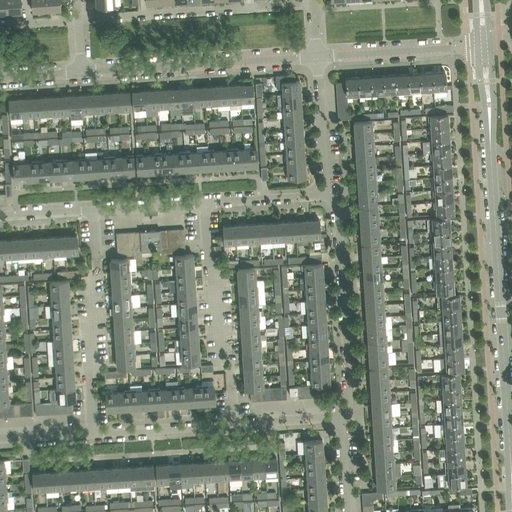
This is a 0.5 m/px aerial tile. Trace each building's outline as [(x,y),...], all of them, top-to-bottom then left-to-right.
[(21,0),(7,0),(8,13),(22,12),(21,0)] [(47,11),(46,0),(31,0),(33,11),(47,11)] [(60,0),(46,0),(47,11),(61,10),(60,0)] [(114,0),(96,0),(97,7),(103,7),(103,13),(117,12),(117,6),(115,6),(114,0)] [(420,74),(422,93),(427,93),(427,90),(433,90),(434,92),(433,72),(428,73),(420,74)] [(438,72),(433,72),(434,90),(434,92),(435,97),(446,96),(446,89),(445,72),(438,73),(438,72)] [(396,75),(397,95),(409,94),(408,74),(404,74),(404,75),(396,75)] [(408,74),(409,94),(415,93),(414,91),(421,90),(421,93),(422,93),(420,74),(414,74),(408,74)] [(295,75),(276,76),(276,88),(283,88),(283,94),(300,93),(300,88),(299,82),(300,82),(300,81),(295,81),(295,75)] [(383,76),(384,95),(390,95),(390,92),(396,92),(396,95),(397,95),(396,75),(390,76),(390,75),(383,76)] [(371,77),(372,96),(377,96),(377,94),(384,93),(384,95),(383,76),(380,76),(371,77)] [(347,89),(347,95),(347,98),(348,98),(353,97),(353,95),(359,95),(359,97),(360,97),(359,77),(353,77),(353,78),(347,78),(346,78),(346,83),(347,89)] [(359,77),(360,97),(365,97),(365,94),(371,94),(372,96),(371,77),(366,77),(359,77)] [(245,84),(241,85),(242,102),(248,101),(248,103),(254,103),(253,84),(252,84),(246,85),(245,84)] [(236,85),(229,86),(230,104),(235,104),(235,102),(242,102),(241,85),(236,85)] [(212,87),(205,87),(206,106),(211,106),(211,104),(218,103),(217,86),(212,86),(212,87)] [(221,86),(217,86),(218,103),(224,103),(224,105),(230,104),(229,86),(221,86)] [(198,87),(193,88),(194,105),(200,104),(200,106),(206,106),(205,87),(198,88),(198,87)] [(188,89),(181,89),(182,107),(187,107),(187,105),(194,105),(193,88),(188,88),(188,89)] [(164,90),(157,90),(158,109),(163,109),(163,107),(170,106),(169,89),(164,89),(164,90)] [(173,89),(169,89),(170,106),(170,115),(182,114),(182,107),(181,89),(173,89)] [(150,90),(145,91),(146,108),(146,117),(158,116),(158,109),(157,90),(150,91),(150,90)] [(146,108),(145,91),(140,91),(140,92),(133,92),(132,92),(134,111),(140,110),(140,108),(146,108)] [(122,92),(117,93),(118,110),(125,109),(125,111),(131,111),(130,92),(128,92),(129,92),(122,93),(122,92)] [(113,93),(105,94),(107,112),(112,112),(112,110),(118,110),(117,93),(113,93)] [(282,101),(282,106),(301,105),(300,98),(301,98),(300,93),(283,94),(284,101),(282,101)] [(89,95),(81,95),(83,114),(88,114),(88,112),(94,111),(93,94),(89,94),(89,95)] [(98,94),(93,94),(94,111),(101,111),(101,113),(107,112),(105,94),(98,94)] [(74,95),(69,96),(70,113),(71,119),(83,118),(82,114),(83,114),(81,95),(74,96),(74,95)] [(65,97),(57,97),(59,116),(64,115),(64,113),(70,113),(69,96),(64,96),(65,97)] [(41,98),(33,98),(35,117),(40,117),(40,115),(46,114),(45,97),(41,97),(41,98)] [(50,97),(45,97),(46,114),(53,114),(53,116),(59,116),(57,97),(50,97)] [(26,98),(21,99),(22,116),(29,116),(29,117),(35,117),(33,98),(26,99),(26,98)] [(262,98),(256,98),(257,108),(262,107),(266,107),(265,102),(262,102),(262,98)] [(10,99),(9,99),(10,109),(10,119),(11,119),(11,124),(23,123),(22,116),(21,99),(17,99),(17,100),(10,100),(10,99)] [(285,112),(285,118),(302,117),(302,112),(301,112),(301,105),(282,106),(282,112),(285,112)] [(429,128),(449,127),(449,122),(448,122),(447,115),(448,115),(448,114),(428,115),(429,121),(431,121),(432,128),(429,128)] [(283,125),(284,130),(302,129),(302,122),(302,117),(285,118),(285,125),(283,125)] [(355,129),(355,134),(373,133),(372,127),(374,127),(374,121),(354,122),(354,123),(355,123),(355,129)] [(432,134),(432,140),(449,139),(449,134),(449,127),(429,128),(430,134),(432,134)] [(286,136),(286,142),(304,141),(303,136),(302,129),(284,130),(284,136),(286,136)] [(356,139),(356,146),(375,145),(375,139),(373,140),(373,133),(355,134),(355,139),(356,139)] [(62,139),(60,139),(60,146),(72,145),(72,142),(72,137),(62,137),(62,139)] [(432,140),(430,140),(431,153),(451,152),(450,149),(449,139),(432,140)] [(285,149),(285,154),(304,153),(303,146),(304,146),(304,141),(286,142),(287,149),(285,149)] [(356,153),(357,158),(374,157),(374,150),(376,150),(375,145),(356,146),(357,153),(356,153)] [(251,149),(245,150),(246,167),(251,167),(251,166),(257,166),(258,166),(257,147),(251,147),(251,149)] [(238,148),(233,149),(234,167),(241,167),(246,167),(245,150),(238,150),(238,148)] [(227,151),(221,151),(222,169),(227,168),(234,167),(233,149),(227,149),(227,151)] [(203,152),(197,153),(198,170),(203,170),(203,169),(210,169),(209,150),(203,151),(203,152)] [(214,150),(209,150),(210,169),(217,168),(217,169),(222,169),(221,151),(214,152),(214,150)] [(190,151),(185,152),(186,170),(193,170),(198,170),(197,153),(191,153),(190,151)] [(179,154),(173,154),(174,172),(179,171),(186,170),(185,152),(179,152),(179,154)] [(432,165),(451,164),(450,158),(451,158),(451,152),(431,153),(431,158),(434,158),(434,165),(432,165)] [(155,155),(149,156),(150,173),(155,173),(155,172),(162,172),(161,153),(155,153),(155,155)] [(166,153),(161,153),(162,172),(169,171),(169,172),(174,172),(173,154),(166,155),(166,153)] [(288,160),(288,166),(305,165),(305,160),(304,160),(304,153),(285,154),(286,160),(288,160)] [(150,173),(149,156),(142,156),(142,154),(136,155),(137,174),(139,174),(139,173),(145,173),(150,173)] [(128,157),(122,157),(123,175),(127,175),(127,174),(134,174),(135,174),(134,155),(128,155),(128,157)] [(104,159),(98,159),(99,176),(103,176),(111,175),(109,156),(104,157),(104,159)] [(115,156),(109,156),(111,175),(118,175),(123,175),(122,157),(115,158),(115,156)] [(357,162),(358,170),(377,169),(376,163),(375,164),(374,157),(357,158),(357,163),(357,162)] [(80,160),(74,160),(75,178),(79,178),(79,177),(87,177),(85,158),(80,158),(80,160)] [(91,158),(85,158),(87,177),(99,176),(98,159),(91,159),(91,158)] [(56,162),(50,162),(51,180),(55,179),(63,178),(61,159),(56,160),(56,162)] [(67,159),(61,159),(63,178),(70,178),(75,178),(74,160),(67,161),(67,159)] [(32,163),(26,164),(27,181),(31,181),(31,180),(39,180),(37,161),(32,161),(32,163)] [(43,161),(37,161),(39,180),(46,179),(46,180),(51,180),(50,162),(43,162),(43,161)] [(27,181),(26,164),(19,164),(19,162),(13,163),(14,182),(16,182),(15,181),(22,181),(27,181)] [(434,171),(435,177),(452,176),(452,173),(451,173),(451,164),(432,165),(432,171),(434,171)] [(305,165),(288,166),(288,172),(287,172),(287,178),(306,177),(306,176),(305,176),(305,170),(306,170),(305,165)] [(358,177),(358,182),(376,181),(375,175),(377,174),(377,169),(358,170),(358,177)] [(433,190),(452,189),(452,182),(453,182),(452,176),(435,177),(432,178),(433,183),(435,183),(436,190),(433,190)] [(359,187),(360,194),(378,193),(378,187),(376,187),(376,181),(358,182),(359,187)] [(436,195),(436,202),(454,201),(453,197),(452,189),(433,190),(433,195),(436,195)] [(359,201),(360,206),(377,205),(377,199),(379,198),(378,193),(360,194),(360,201),(359,201)] [(436,202),(434,202),(434,208),(437,208),(437,215),(454,214),(454,213),(453,206),(454,206),(454,201),(436,202)] [(360,210),(361,218),(380,217),(379,211),(378,211),(377,205),(360,206),(360,210)] [(361,225),(361,230),(379,229),(378,223),(380,222),(380,217),(361,218),(361,225)] [(428,231),(431,231),(451,230),(450,225),(449,225),(449,218),(450,218),(450,217),(427,219),(428,231)] [(312,220),(307,221),(308,238),(315,238),(315,239),(320,239),(321,251),(327,250),(326,234),(321,234),(320,220),(318,220),(318,221),(312,221),(312,220)] [(303,222),(295,222),(297,240),(302,240),(302,238),(308,238),(307,221),(303,221),(303,222)] [(279,223),(271,224),(273,242),(278,242),(278,240),(284,240),(283,222),(279,222),(279,223)] [(288,222),(283,222),(284,240),(291,239),(291,241),(297,240),(295,222),(288,223),(288,222)] [(264,223),(259,224),(260,241),(267,241),(267,242),(273,242),(271,224),(264,224),(264,223)] [(254,225),(247,225),(248,244),(254,243),(254,241),(260,241),(259,224),(254,224),(254,225)] [(237,243),(235,225),(231,225),(231,226),(224,226),(223,226),(224,245),(231,245),(230,243),(237,243)] [(240,225),(235,225),(237,243),(237,248),(249,248),(248,244),(247,225),(240,225)] [(140,231),(141,245),(141,255),(142,255),(142,252),(161,250),(161,246),(161,244),(161,241),(160,229),(160,230),(141,231),(140,231)] [(379,229),(361,230),(362,235),(363,241),(362,241),(362,242),(381,241),(381,235),(379,235),(379,229)] [(432,243),(450,242),(450,236),(451,236),(451,230),(431,231),(431,237),(434,236),(434,243),(432,243)] [(60,237),(53,238),(54,256),(60,256),(60,254),(66,254),(65,236),(60,237)] [(70,236),(65,236),(66,254),(72,253),(72,255),(78,255),(77,236),(76,236),(70,237),(70,236)] [(36,239),(29,239),(30,258),(36,257),(36,255),(42,255),(41,238),(36,238),(36,239)] [(46,238),(41,238),(42,255),(49,255),(49,257),(54,256),(53,238),(46,238)] [(12,240),(5,241),(6,259),(12,259),(12,257),(18,257),(17,239),(12,240)] [(22,239),(17,239),(18,257),(25,256),(25,258),(30,258),(29,239),(22,240),(22,239)] [(434,243),(432,243),(432,249),(432,256),(452,254),(452,251),(451,251),(450,242),(434,243)] [(363,253),(363,258),(381,257),(380,250),(382,250),(381,244),(362,245),(362,246),(363,246),(363,253)] [(220,246),(213,246),(213,254),(214,261),(221,260),(221,254),(220,246)] [(193,254),(188,254),(174,255),(174,261),(176,261),(176,268),(194,266),(194,262),(193,262),(193,255),(193,254)] [(433,268),(452,267),(451,260),(453,260),(452,254),(432,256),(433,261),(435,261),(436,268),(433,268)] [(364,262),(364,269),(383,268),(383,262),(381,263),(381,257),(363,258),(363,262),(364,262)] [(111,267),(111,272),(129,271),(129,264),(130,264),(130,258),(111,259),(111,261),(112,267),(111,267)] [(306,271),(306,277),(323,276),(323,271),(322,264),(323,264),(304,265),(304,271),(306,271)] [(175,274),(175,280),(194,278),(194,271),(194,266),(176,268),(177,274),(175,274)] [(434,280),(454,279),(453,275),(452,275),(452,267),(433,268),(434,273),(436,273),(436,280),(434,280)] [(238,276),(239,281),(256,280),(256,274),(258,274),(257,268),(238,269),(238,270),(239,276),(238,276)] [(364,276),(364,281),(382,280),(382,274),(383,274),(383,268),(364,269),(365,276),(364,276)] [(147,270),(142,271),(142,276),(148,275),(148,279),(153,279),(152,270),(147,270)] [(112,276),(113,284),(131,282),(131,277),(129,277),(129,271),(111,272),(112,276)] [(305,284),(305,289),(324,288),(323,280),(324,280),(323,276),(306,277),(307,283),(305,284)] [(178,285),(178,292),(196,290),(195,286),(194,286),(194,278),(175,280),(176,285),(178,285)] [(454,279),(434,280),(434,286),(437,286),(437,293),(455,292),(455,291),(453,291),(453,284),(454,284),(454,279)] [(51,287),(52,293),(69,292),(69,288),(68,288),(68,281),(68,280),(49,281),(50,287),(51,287)] [(239,285),(240,293),(259,291),(259,287),(257,287),(256,280),(239,281),(239,285)] [(365,286),(366,293),(385,292),(384,286),(382,287),(382,280),(364,281),(365,286)] [(113,291),(113,296),(130,295),(130,288),(132,288),(131,282),(113,284),(113,291)] [(307,294),(308,301),(325,300),(325,295),(324,295),(324,288),(305,289),(306,295),(307,294)] [(176,298),(177,304),(196,302),(195,295),(196,295),(196,290),(178,292),(178,298),(176,298)] [(240,300),(240,305),(258,304),(257,298),(259,298),(259,291),(240,293),(240,300)] [(50,300),(51,305),(69,304),(69,297),(69,292),(52,293),(52,299),(50,300)] [(366,300),(366,305),(383,304),(383,298),(385,298),(385,292),(366,293),(366,300)] [(130,295),(113,296),(113,300),(114,300),(114,308),(133,306),(140,306),(139,294),(130,295)] [(440,301),(437,301),(438,309),(461,307),(460,307),(459,296),(460,296),(460,295),(450,295),(440,296),(440,301)] [(306,307),(307,313),(325,312),(325,305),(325,304),(325,300),(308,301),(308,307),(306,307)] [(177,304),(170,304),(171,316),(179,315),(197,314),(197,309),(196,309),(196,302),(177,304)] [(53,311),(53,317),(71,316),(70,311),(69,304),(51,305),(51,311),(53,311)] [(241,310),(241,317),(260,316),(260,310),(258,311),(258,304),(240,305),(240,310),(241,310)] [(367,310),(367,317),(386,316),(386,310),(384,310),(383,304),(366,305),(366,310),(367,310)] [(114,315),(114,320),(132,319),(131,312),(133,312),(133,306),(114,308),(115,315),(114,315)] [(438,309),(436,309),(437,314),(444,314),(444,321),(461,320),(460,308),(461,308),(461,307),(438,309)] [(5,308),(0,308),(0,320),(4,320),(10,320),(10,308),(5,308)] [(309,318),(309,325),(326,324),(326,319),(325,312),(307,313),(307,318),(309,318)] [(178,322),(178,328),(197,326),(197,319),(197,314),(179,315),(180,322),(178,322)] [(52,324),(52,329),(71,328),(70,321),(71,321),(71,316),(53,317),(54,323),(52,324)] [(242,324),(241,324),(242,329),(259,328),(266,327),(265,321),(261,322),(260,316),(241,317),(242,324)] [(367,324),(368,329),(385,328),(385,322),(386,322),(386,316),(367,317),(368,324),(367,324)] [(279,321),(275,322),(275,327),(279,327),(284,326),(284,318),(279,318),(279,321)] [(115,325),(116,332),(134,330),(134,325),(132,325),(132,319),(114,320),(114,325),(115,325)] [(444,321),(439,321),(440,333),(462,332),(462,331),(461,321),(462,321),(462,320),(461,320),(444,321)] [(308,331),(308,337),(327,335),(326,328),(327,328),(326,324),(309,325),(310,331),(308,331)] [(181,333),(181,339),(198,338),(198,333),(197,333),(197,326),(178,328),(179,333),(181,333)] [(406,327),(402,327),(403,333),(407,333),(407,339),(412,338),(412,327),(406,327)] [(54,335),(55,341),(72,340),(72,335),(71,335),(71,328),(52,329),(53,335),(54,335)] [(243,334),(243,341),(262,340),(261,334),(260,334),(259,328),(242,329),(242,334),(243,334)] [(368,334),(369,341),(387,340),(387,334),(385,334),(385,328),(368,329),(368,334)] [(115,339),(116,344),(133,343),(133,336),(134,336),(134,330),(116,332),(116,339),(115,339)] [(462,332),(440,333),(441,346),(463,344),(463,343),(462,332)] [(311,342),(311,349),(328,347),(328,343),(327,343),(327,335),(308,337),(309,342),(311,342)] [(180,346),(180,351),(198,350),(198,349),(199,348),(198,338),(181,339),(182,346),(180,346)] [(53,347),(54,353),(72,352),(72,345),(72,340),(55,341),(55,347),(53,347)] [(243,348),(243,353),(261,352),(260,345),(262,345),(262,340),(243,341),(244,348),(243,348)] [(369,348),(369,353),(386,352),(386,346),(388,346),(387,340),(369,341),(369,348)] [(117,354),(117,356),(136,354),(135,349),(134,349),(133,343),(116,344),(116,354),(117,354)] [(440,346),(439,346),(439,351),(446,351),(446,358),(463,357),(464,357),(464,356),(463,356),(463,344),(441,346),(440,346)] [(309,355),(310,361),(328,359),(328,352),(328,347),(311,349),(311,355),(309,355)] [(198,350),(180,351),(180,357),(182,357),(183,364),(200,363),(199,355),(198,350)] [(56,358),(56,365),(74,364),(73,359),(72,352),(54,353),(54,358),(56,358)] [(244,358),(245,365),(263,364),(263,358),(261,358),(261,352),(243,353),(244,358)] [(386,352),(369,353),(369,358),(370,358),(370,364),(370,365),(389,364),(388,358),(387,358),(386,352)] [(136,354),(117,356),(118,360),(117,361),(117,368),(135,367),(134,360),(136,360),(136,354)] [(0,368),(7,368),(6,362),(8,361),(8,356),(0,356),(0,368)] [(446,358),(441,358),(442,370),(465,369),(464,369),(463,357),(446,358)] [(312,366),(312,372),(330,371),(329,367),(328,359),(310,361),(310,366),(312,366)] [(55,371),(55,377),(74,376),(73,368),(74,368),(74,364),(56,365),(56,371),(55,371)] [(245,372),(245,377),(262,376),(262,369),(264,369),(263,364),(245,365),(245,372)] [(370,376),(371,381),(388,380),(388,373),(389,373),(389,367),(370,368),(370,369),(371,369),(371,376),(370,376)] [(0,380),(9,380),(9,374),(7,374),(7,368),(0,368),(0,380)] [(316,385),(322,384),(330,384),(330,383),(329,376),(330,376),(330,371),(312,372),(313,379),(311,379),(311,385),(316,385)] [(440,386),(440,387),(461,385),(460,385),(460,373),(461,373),(436,374),(436,380),(442,380),(443,386),(440,386)] [(57,382),(58,389),(75,388),(75,383),(74,383),(74,376),(55,377),(55,382),(57,382)] [(246,389),(250,389),(256,388),(262,388),(265,388),(264,382),(262,382),(262,376),(245,377),(245,382),(246,382),(246,388),(246,389)] [(0,392),(8,392),(8,385),(10,385),(9,380),(0,380),(0,392)] [(172,387),(178,387),(178,380),(166,381),(166,389),(173,389),(172,387)] [(372,385),(372,393),(390,391),(390,386),(388,386),(388,380),(371,381),(371,385),(372,385)] [(197,387),(190,388),(191,404),(199,404),(203,404),(202,385),(196,385),(197,387)] [(208,385),(202,385),(203,404),(208,404),(208,403),(215,403),(216,403),(215,386),(208,386),(208,385)] [(441,399),(462,398),(462,397),(461,397),(460,386),(461,386),(461,385),(440,387),(441,392),(443,392),(444,398),(441,399)] [(184,386),(178,387),(179,405),(184,405),(191,404),(190,388),(184,388),(184,386)] [(290,395),(299,395),(298,386),(289,386),(290,395)] [(173,389),(166,389),(167,406),(175,405),(175,406),(179,405),(178,387),(172,387),(173,389)] [(58,389),(50,389),(51,401),(53,401),(57,401),(59,401),(65,401),(71,400),(76,400),(76,399),(75,399),(75,393),(75,388),(58,389)] [(149,390),(142,391),(143,407),(151,407),(155,407),(154,388),(149,388),(149,390)] [(160,388),(154,388),(155,407),(160,407),(160,406),(167,406),(166,389),(160,389),(160,388)] [(136,389),(130,390),(131,409),(136,408),(143,407),(142,391),(136,391),(136,389)] [(125,392),(118,392),(119,409),(127,408),(127,409),(131,409),(130,390),(125,390),(125,392)] [(112,391),(106,391),(107,410),(112,410),(112,409),(119,409),(118,392),(112,393),(112,391)] [(372,400),(372,404),(389,403),(389,397),(391,397),(390,391),(372,393),(373,400),(372,400)] [(0,404),(2,405),(8,404),(11,404),(10,398),(9,398),(8,392),(0,392),(0,404)] [(444,404),(445,411),(463,410),(462,410),(461,398),(462,398),(441,399),(442,404),(444,404)] [(389,403),(372,404),(373,409),(374,416),(392,415),(400,415),(399,403),(389,403)] [(445,411),(442,411),(442,417),(443,423),(445,423),(464,422),(463,422),(462,411),(463,410),(445,411)] [(374,424),(374,428),(391,427),(391,421),(392,421),(392,415),(374,416),(374,424)] [(443,423),(440,424),(441,436),(444,436),(465,435),(464,434),(463,423),(464,423),(464,422),(445,423),(443,423)] [(375,433),(375,440),(394,439),(393,434),(391,434),(391,427),(374,428),(374,433),(375,433)] [(444,448),(465,447),(464,447),(464,435),(465,435),(444,436),(444,442),(446,441),(447,448),(444,448)] [(375,447),(376,452),(393,451),(392,445),(394,445),(394,439),(375,440),(376,447),(375,447)] [(306,447),(306,453),(323,452),(323,447),(322,441),(323,441),(323,440),(304,441),(304,447),(306,447)] [(445,453),(447,453),(448,461),(466,460),(466,459),(465,459),(464,447),(465,447),(444,448),(445,453)] [(376,457),(377,464),(395,463),(395,458),(393,458),(393,451),(376,452),(376,457)] [(305,460),(305,465),(324,464),(323,457),(324,457),(323,452),(306,453),(307,459),(305,460)] [(269,458),(264,458),(265,475),(272,475),(272,477),(278,476),(277,457),(276,457),(276,458),(269,458)] [(260,459),(252,459),(254,478),(260,478),(260,476),(265,475),(264,458),(260,458),(260,459)] [(245,459),(240,460),(241,477),(248,476),(248,478),(254,478),(252,459),(245,460),(245,459)] [(240,460),(228,461),(230,479),(230,484),(242,484),(241,477),(240,460)] [(446,473),(467,472),(466,472),(465,460),(466,460),(448,461),(445,461),(446,466),(448,466),(448,473),(446,473)] [(212,462),(205,462),(206,481),(212,480),(211,479),(218,478),(216,461),(212,461),(212,462)] [(221,461),(216,461),(218,478),(224,478),(224,480),(230,479),(228,461),(221,461)] [(205,462),(193,463),(194,480),(200,479),(200,481),(206,481),(205,462)] [(188,463),(181,464),(182,482),(188,482),(187,480),(194,480),(193,463),(188,463)] [(395,463),(377,464),(377,471),(377,472),(377,476),(394,475),(401,475),(400,463),(395,463)] [(170,481),(169,464),(164,464),(164,465),(157,465),(156,465),(158,484),(163,483),(163,482),(170,481)] [(173,464),(169,464),(170,481),(176,481),(176,483),(182,482),(181,464),(173,464)] [(307,471),(308,477),(325,476),(325,471),(324,471),(324,464),(305,465),(306,471),(307,471)] [(421,464),(413,465),(414,474),(416,474),(421,473),(421,465),(421,464)] [(146,466),(141,466),(142,489),(155,489),(154,484),(154,475),(153,465),(152,465),(152,466),(146,466)] [(136,467),(129,467),(130,486),(130,490),(142,489),(141,466),(136,466),(136,467)] [(112,468),(105,469),(106,487),(112,487),(112,485),(118,485),(117,467),(112,468)] [(122,467),(117,467),(118,485),(125,484),(125,486),(130,486),(129,467),(122,468),(122,467)] [(88,470),(81,470),(82,489),(88,488),(88,487),(94,486),(93,469),(88,469),(88,470)] [(98,469),(93,469),(94,486),(101,486),(101,488),(106,487),(105,469),(98,469)] [(64,471),(57,472),(58,490),(64,490),(64,488),(70,488),(69,470),(64,471)] [(74,470),(69,470),(70,488),(77,487),(77,489),(82,489),(81,470),(74,471),(74,470)] [(46,489),(45,472),(41,472),(41,473),(34,473),(33,473),(34,492),(40,491),(40,490),(46,489)] [(50,472),(45,472),(46,489),(47,497),(59,496),(58,490),(57,472),(50,472)] [(446,473),(437,474),(438,486),(444,486),(449,485),(458,485),(468,484),(466,484),(466,473),(467,473),(467,472),(448,473),(447,473),(446,473)] [(394,475),(377,476),(377,481),(378,481),(378,488),(378,489),(397,488),(396,482),(395,482),(394,475)] [(306,484),(307,489),(325,488),(325,481),(325,476),(308,477),(308,483),(306,484)] [(433,477),(424,477),(424,487),(430,487),(433,486),(433,477)] [(0,496),(8,496),(8,491),(6,491),(6,484),(0,484),(0,496)] [(309,495),(309,501),(327,500),(326,495),(325,488),(307,489),(307,495),(309,495)] [(0,508),(7,508),(7,502),(9,502),(8,496),(0,496),(0,508)] [(308,508),(308,511),(324,511),(327,511),(326,505),(327,505),(327,500),(309,501),(310,508),(308,508)] [(460,503),(448,504),(449,508),(449,511),(448,511),(461,511),(461,508),(460,508),(460,503)]
